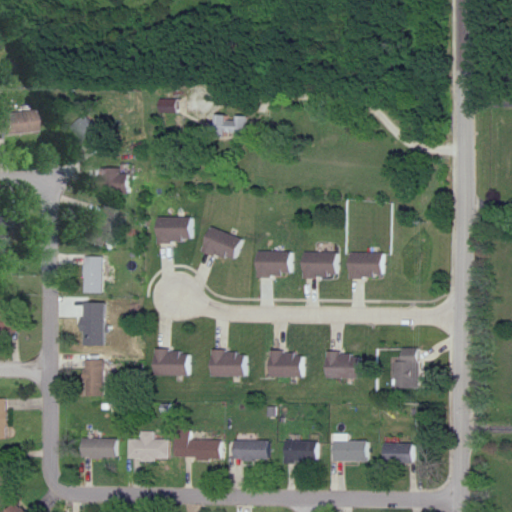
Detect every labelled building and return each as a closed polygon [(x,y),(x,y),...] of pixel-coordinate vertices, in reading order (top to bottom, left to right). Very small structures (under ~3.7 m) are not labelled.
[(0,99),(26,95),(31,116),(0,122),(0,99)] [(82,98),(65,112),(90,140),(106,126),(82,98)] [(0,135),(40,134),(39,112),(0,113),(0,135)] [(101,156),(115,143),(91,115),(77,128),(101,156)] [(253,138),(253,115),(220,115),(220,138),(253,138)] [(128,160),(119,160),(118,152),(96,153),(97,169),(106,169),(106,177),(129,176),(128,160)] [(109,169),(109,195),(138,195),(138,169),(109,169)] [(91,191),(114,197),(104,230),(82,224),(91,191)] [(0,198),(11,198),(11,220),(0,220),(0,198)] [(154,202),(191,203),(191,224),(179,223),(179,229),(153,228),(154,202)] [(111,247),(125,214),(105,206),(91,239),(111,247)] [(208,210),(245,226),(235,249),(204,235),(209,225),(203,222),(208,210)] [(201,218),(163,218),(163,243),(201,243),(201,218)] [(0,235),(12,235),(12,219),(0,219),(0,235)] [(208,252),(244,262),(250,238),(214,228),(208,252)] [(254,235),(255,263),(271,263),(271,257),(290,257),(290,235),(254,235)] [(300,237),(339,239),(338,258),(318,258),(318,262),(299,261),(300,237)] [(101,240),(81,240),(81,278),(101,278),(101,240)] [(346,241),(389,241),(389,261),(374,261),(374,266),(346,266),(346,241)] [(261,277),(300,277),(300,253),(261,253),(261,277)] [(307,253),(307,278),(345,278),(345,253),(307,253)] [(353,253),(353,278),(392,278),(392,253),(353,253)] [(110,293),(110,257),(90,257),(90,293),(110,293)] [(102,293),(82,293),(82,330),(102,330),(102,293)] [(0,298),(17,298),(18,318),(0,318),(0,298)] [(110,309),(90,309),(90,346),(110,346),(110,309)] [(0,332),(24,333),(24,314),(0,314),(0,332)] [(188,339),(175,339),(175,334),(153,334),(152,359),(188,360),(188,339)] [(302,340),(302,362),(265,363),(265,335),(289,334),(290,340),(302,340)] [(423,335),(405,335),(405,346),(395,346),(395,373),(423,373),(423,335)] [(206,336),(232,336),(232,340),(245,341),(245,362),(205,362),(206,336)] [(324,362),(362,362),(362,342),(351,342),(351,336),(324,336),(324,362)] [(101,344),(82,344),(82,381),(102,380),(101,344)] [(159,350),(159,375),(198,375),(198,350),(159,350)] [(216,351),(216,376),(255,376),(255,351),(216,351)] [(313,376),(313,351),(274,351),(274,376),(313,376)] [(332,378),(370,378),(370,352),(332,352),(332,378)] [(425,357),(392,357),(392,389),(425,389),(425,357)] [(90,360),(90,396),(110,396),(110,360),(90,360)] [(0,398),(0,440),(13,440),(13,399),(0,398)] [(137,425),(125,425),(125,445),(164,446),(164,425),(151,425),(151,415),(137,415),(137,425)] [(172,416),(188,416),(188,422),(222,423),(222,445),(172,445),(172,416)] [(115,424),(115,443),(79,442),(79,423),(115,424)] [(229,424),(229,444),(266,444),(266,424),(229,424)] [(330,424),(370,425),(370,448),(329,448),(330,424)] [(281,425),(317,426),(317,445),(293,444),(293,448),(280,447),(281,425)] [(420,431),(419,449),(386,449),(386,430),(420,431)] [(159,432),(144,432),(144,440),(132,440),(132,459),(173,459),(173,440),(159,440),(159,432)] [(353,434),(333,434),(333,462),(377,462),(377,441),(353,441),(353,434)] [(179,437),(179,459),(227,459),(227,437),(179,437)] [(123,439),(85,439),(85,458),(123,458),(123,439)] [(237,461),(276,462),(276,440),(238,439),(237,461)] [(326,462),(326,441),(290,441),(290,462),(326,462)] [(424,442),(390,442),(390,463),(424,463),(424,442)] [(14,452),(0,451),(0,486),(14,487),(14,452)] [(37,508),(33,511),(13,511),(0,499),(0,497),(12,485),(37,508)]
